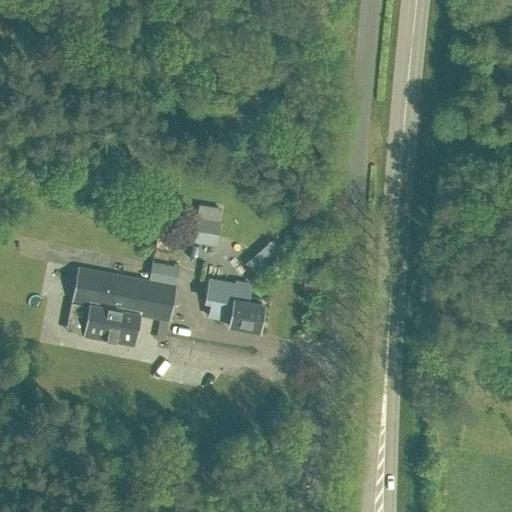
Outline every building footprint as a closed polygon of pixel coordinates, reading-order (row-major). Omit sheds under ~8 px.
[(168,126),(141,123),(135,162),(163,165),(168,126)] [(72,183),(66,202),(103,214),(109,195),(72,183)] [(213,245),(218,211),(199,209),(194,243),(213,245)] [(227,260),(234,272),(246,265),(239,253),(227,260)] [(169,321),(175,286),(77,267),(71,302),(89,306),(83,337),(134,347),(140,316),(169,321)] [(234,284),(208,279),(203,303),(212,304),(210,314),(227,318),(226,325),(258,331),(263,305),(247,302),(251,283),(236,281),(234,284)]
